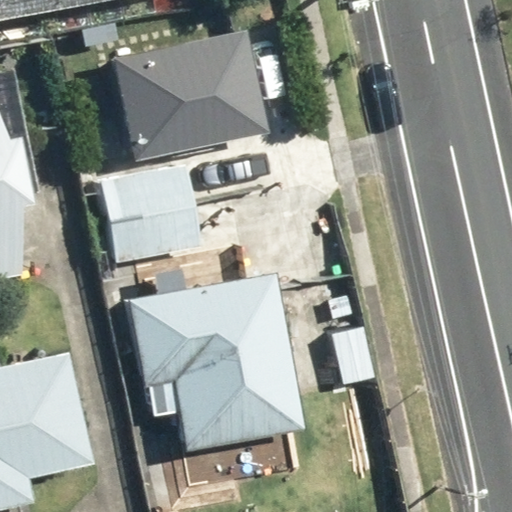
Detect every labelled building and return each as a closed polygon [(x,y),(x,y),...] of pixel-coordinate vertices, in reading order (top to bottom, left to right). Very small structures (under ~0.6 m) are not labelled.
[(0,0),(0,8),(39,0),(0,0)] [(119,58),(137,153),(269,129),(252,34),(119,58)] [(0,270),(13,268),(0,200),(0,195),(10,194),(0,141),(0,270)] [(103,181),(120,261),(205,244),(188,163),(103,181)] [(116,291),(132,379),(158,374),(171,446),(290,424),(260,264),(116,291)] [(0,355),(0,498),(17,494),(12,470),(79,454),(52,343),(0,355)]
